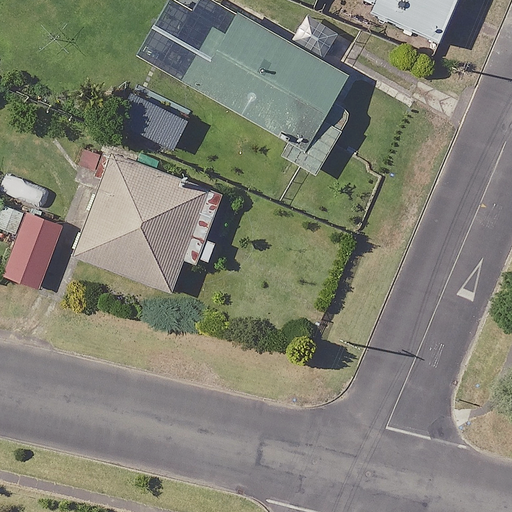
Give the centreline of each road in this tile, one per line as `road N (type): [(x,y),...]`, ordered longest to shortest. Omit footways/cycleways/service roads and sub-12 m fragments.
road 1 (residential): [(0,387),(366,474)]
road 2 (residential): [(511,127),(366,474)]
road 3 (residential): [(366,474),(511,509)]
